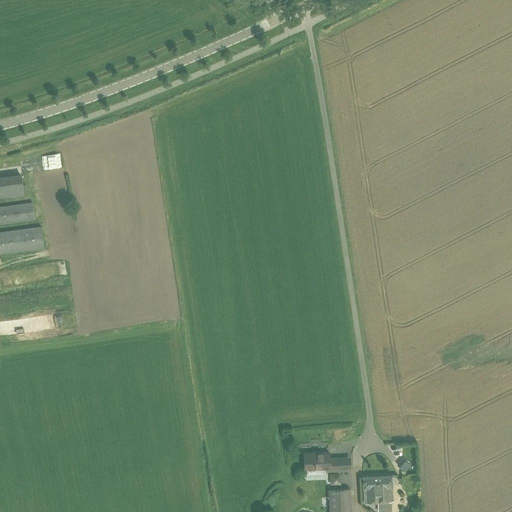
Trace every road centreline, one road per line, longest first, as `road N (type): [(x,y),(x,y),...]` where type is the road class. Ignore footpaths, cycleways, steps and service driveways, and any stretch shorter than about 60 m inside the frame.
road 1 (track): [(303,8),(373,441)]
road 2 (secondary): [(0,127),(102,95),(283,18)]
